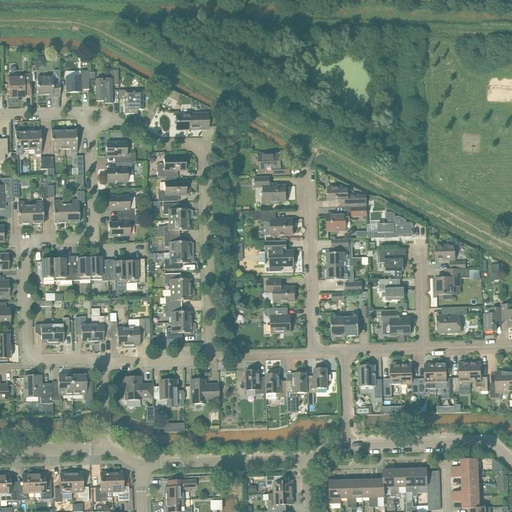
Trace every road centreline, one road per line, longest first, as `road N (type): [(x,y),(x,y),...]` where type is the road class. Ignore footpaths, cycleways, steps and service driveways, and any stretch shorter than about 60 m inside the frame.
road 1 (residential): [(102,363),(38,359),(27,348),(23,250),(34,239),(84,238),(92,228),(89,112)]
road 2 (residential): [(210,355),(206,158),(190,143),(139,133)]
road 3 (residential): [(313,352),(306,167)]
road 4 (residential): [(511,461),(479,440),(346,446)]
road 5 (unclassified): [(140,464),(307,459)]
